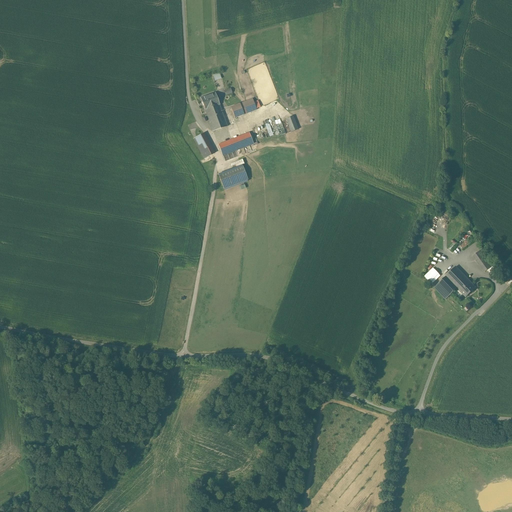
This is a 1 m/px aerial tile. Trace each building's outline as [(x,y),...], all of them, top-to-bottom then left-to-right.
[(215,93),(201,98),(205,110),(219,105),(215,93)] [(253,99),(231,107),(235,118),(256,110),(253,99)] [(219,105),(205,110),(213,131),(227,126),(219,105)] [(293,116),(286,119),(291,132),(298,129),(293,116)] [(214,154),(214,152),(204,133),(194,139),(204,159),(214,154)] [(249,133),(218,145),(222,156),(253,144),(249,133)] [(242,165),(218,175),(224,189),(248,180),(242,165)] [(481,250),(473,256),(475,259),(483,254),(481,250)] [(490,263),(483,254),(475,259),(482,269),(490,263)] [(490,263),(482,269),(485,272),(487,270),(493,266),(490,263)] [(493,266),(487,270),(492,276),(493,275),(493,276),(497,272),(493,266)] [(456,267),(446,276),(434,288),(445,299),(457,288),(467,278),(456,267)] [(432,285),(441,275),(437,271),(428,281),(432,285)] [(475,287),(467,278),(457,288),(465,297),(475,287)]
